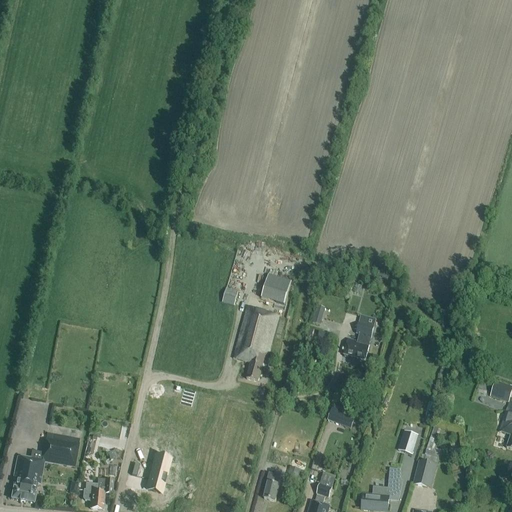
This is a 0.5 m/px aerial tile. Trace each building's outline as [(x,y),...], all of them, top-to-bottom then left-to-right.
[(261,298),(284,305),(291,280),(268,274),(261,298)] [(234,307),(238,292),(227,289),(223,304),(234,307)] [(320,326),(325,309),(318,307),(312,324),(320,326)] [(266,362),(278,316),(247,308),(234,359),(251,364),(246,380),(258,383),(264,362),(266,362)] [(366,362),(375,328),(377,321),(361,316),(356,334),(360,336),(358,343),(348,340),(346,347),(345,347),(342,355),(344,355),(344,356),(366,362)] [(511,400),(511,396),(511,386),(495,381),(490,397),(509,403),(499,432),(511,436),(507,449),(511,450),(511,400)] [(487,391),(478,388),(477,394),(485,397),(487,391)] [(427,411),(433,413),(435,404),(429,402),(427,411)] [(332,412),(328,422),(352,430),(355,420),(332,412)] [(423,425),(428,427),(432,415),(427,413),(423,425)] [(432,458),(441,431),(434,428),(425,456),(432,458)] [(403,453),(412,456),(418,436),(405,432),(402,442),(407,443),(403,453)] [(27,503),(35,505),(37,493),(36,494),(38,486),(39,486),(44,463),(75,470),(80,441),(48,436),(42,452),(32,451),(30,460),(17,459),(14,480),(17,482),(16,487),(13,487),(12,500),(20,502),(19,503),(26,505),(27,503)] [(87,455),(92,456),(95,446),(89,445),(87,455)] [(115,453),(108,455),(110,462),(117,460),(115,453)] [(465,462),(463,454),(451,457),(454,465),(465,462)] [(431,491),(438,467),(437,466),(439,460),(422,455),(419,462),(413,486),(431,491)] [(146,491),(160,494),(167,468),(153,464),(146,491)] [(297,484),(301,471),(290,468),(287,482),(297,484)] [(402,481),(402,469),(391,470),(392,481),(402,481)] [(275,503),(279,486),(273,485),(275,475),(269,474),(266,483),(268,484),(264,500),(275,503)] [(328,511),(330,506),(327,506),(336,479),(324,474),(315,502),(311,501),(308,511),(328,511)] [(113,482),(98,480),(97,487),(86,485),(86,492),(84,492),(83,500),(85,502),(91,502),(90,510),(103,511),(104,495),(112,495),(113,482)] [(387,511),(389,498),(401,500),(401,499),(398,499),(399,482),(389,481),(389,490),(374,489),(373,497),(363,496),(361,511),(370,511),(387,511)] [(128,490),(121,511),(124,511),(134,511),(140,494),(128,490)]
